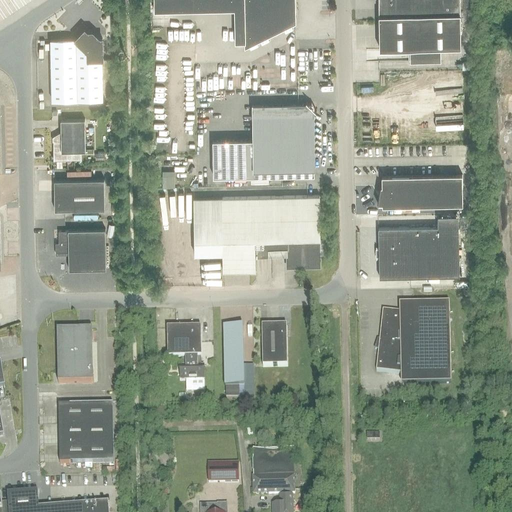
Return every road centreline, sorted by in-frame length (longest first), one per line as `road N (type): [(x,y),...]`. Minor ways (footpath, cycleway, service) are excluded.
road 1 (unclassified): [(342,288),(30,302)]
road 2 (unclassified): [(342,288),(344,0)]
road 3 (unclassified): [(30,302),(19,29)]
road 4 (unclassified): [(0,466),(27,461),(30,302)]
